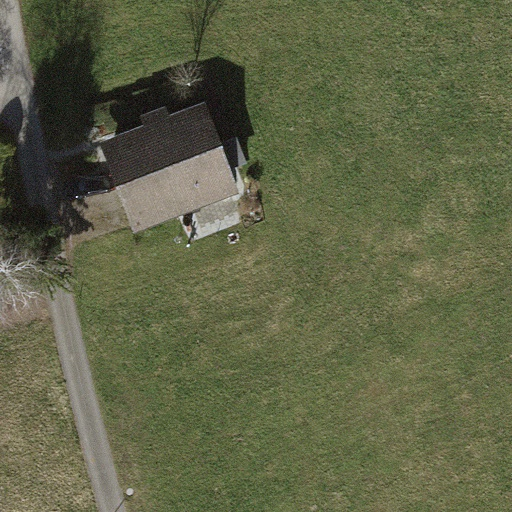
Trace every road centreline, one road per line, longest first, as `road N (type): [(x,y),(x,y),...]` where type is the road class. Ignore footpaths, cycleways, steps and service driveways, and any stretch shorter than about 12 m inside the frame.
road 1 (residential): [(0,6),(56,269)]
road 2 (track): [(56,269),(113,511)]
